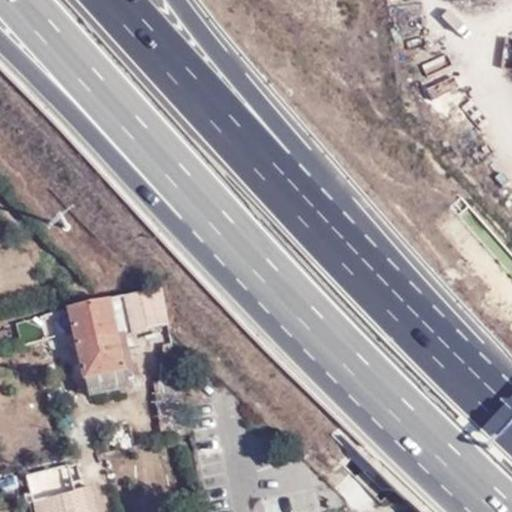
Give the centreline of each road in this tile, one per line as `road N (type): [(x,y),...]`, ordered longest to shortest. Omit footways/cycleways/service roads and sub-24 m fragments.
road 1 (motorway): [(21,0),(398,406)]
road 2 (motorway): [(0,43),(171,219),(398,406)]
road 3 (motorway): [(383,293),(113,0)]
road 4 (motorway): [(383,293),(292,145),(175,0)]
road 5 (motorway): [(511,422),(383,293)]
road 6 (motorway): [(398,406),(507,511)]
road 7 (unknown): [(473,58),(511,177)]
